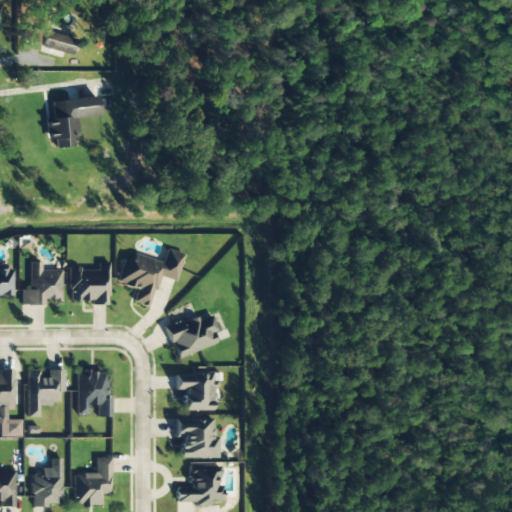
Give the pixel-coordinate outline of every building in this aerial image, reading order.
[(74,40),(43,31),(39,47),(69,56),(74,40)] [(72,147),(71,138),(77,137),(76,117),(96,116),(95,97),(50,101),(51,121),(44,122),(46,141),(53,140),(54,149),(72,147)] [(181,254),(164,250),(161,262),(133,255),(131,262),(121,259),(115,284),(135,289),(131,303),(147,308),(156,277),(174,282),(181,254)] [(60,271),(39,270),(39,262),(27,262),(27,291),(19,290),(19,306),(44,306),(44,301),(59,301),(60,271)] [(107,263),(96,263),(96,269),(68,269),(67,302),(90,302),(90,306),(106,306),(107,263)] [(0,296),(11,296),(11,267),(0,267),(0,296)] [(215,345),(211,333),(215,332),(210,316),(197,320),(197,316),(163,327),(173,358),(215,345)] [(0,437),(20,438),(20,420),(5,420),(5,410),(11,410),(11,370),(0,370),(0,437)] [(25,370),(25,418),(37,418),(37,406),(49,406),(49,402),(57,402),(57,392),(62,392),(62,370),(46,370),(46,378),(38,378),(38,370),(25,370)] [(74,415),(86,415),(86,406),(94,406),(94,417),(109,417),(109,398),(104,398),(104,372),(74,372),(74,415)] [(211,374),(173,373),(173,391),(181,392),(181,411),(211,412),(212,382),(211,382),(211,374)] [(216,459),(216,436),(211,436),(211,419),(173,419),(173,438),(178,438),(178,458),(216,459)] [(94,474),(72,474),(73,506),(99,506),(99,495),(109,494),(109,458),(94,458),(94,474)] [(30,507),(59,506),(59,459),(48,459),(48,469),(39,469),(39,475),(30,475),(30,507)] [(186,465),(186,487),(174,487),(174,503),(193,503),(193,506),(209,506),(209,501),(220,501),(220,485),(217,485),(217,466),(186,465)] [(0,507),(13,507),(13,471),(0,471),(0,507)]
